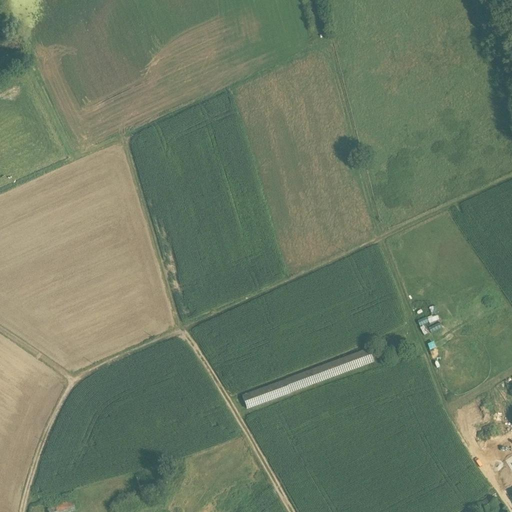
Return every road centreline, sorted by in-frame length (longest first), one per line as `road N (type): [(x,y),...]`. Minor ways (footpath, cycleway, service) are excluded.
road 1 (track): [(128,136),(185,335),(292,511)]
road 2 (track): [(326,46),(0,194)]
road 3 (track): [(78,386),(380,241)]
road 4 (track): [(380,241),(447,410),(500,492)]
road 5 (track): [(380,241),(315,0)]
road 6 (track): [(511,183),(380,241)]
road 7 (track): [(78,386),(52,421),(23,511)]
